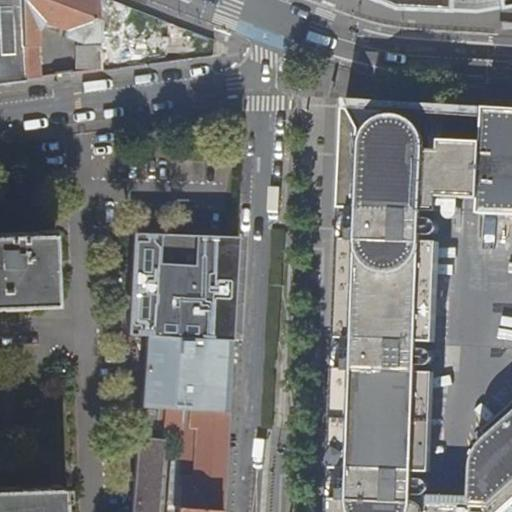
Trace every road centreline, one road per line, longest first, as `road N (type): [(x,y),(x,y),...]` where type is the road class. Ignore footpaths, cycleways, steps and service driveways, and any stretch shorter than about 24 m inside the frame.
road 1 (residential): [(262,78),(245,511)]
road 2 (residential): [(0,111),(262,78)]
road 3 (secondary): [(511,60),(394,52),(272,15)]
